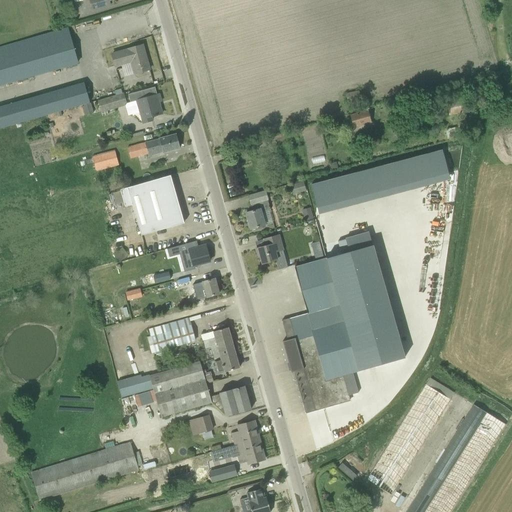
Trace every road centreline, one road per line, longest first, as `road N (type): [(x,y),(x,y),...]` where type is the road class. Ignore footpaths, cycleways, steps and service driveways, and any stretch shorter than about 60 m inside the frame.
road 1 (tertiary): [(302,511),(157,0)]
road 2 (unknown): [(278,434),(370,399),(410,368),(424,346),(434,286),(427,246),(412,239)]
road 3 (track): [(153,511),(291,474)]
